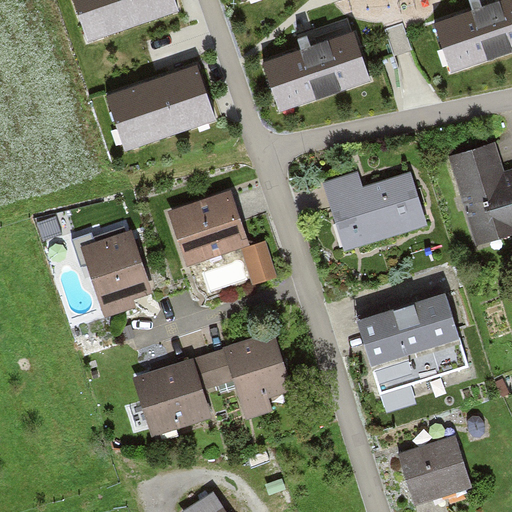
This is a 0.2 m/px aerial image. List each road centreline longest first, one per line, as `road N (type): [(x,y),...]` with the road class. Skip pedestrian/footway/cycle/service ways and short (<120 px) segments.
road 1 (residential): [(381,511),(263,152),(511,98)]
road 2 (track): [(263,152),(209,0)]
